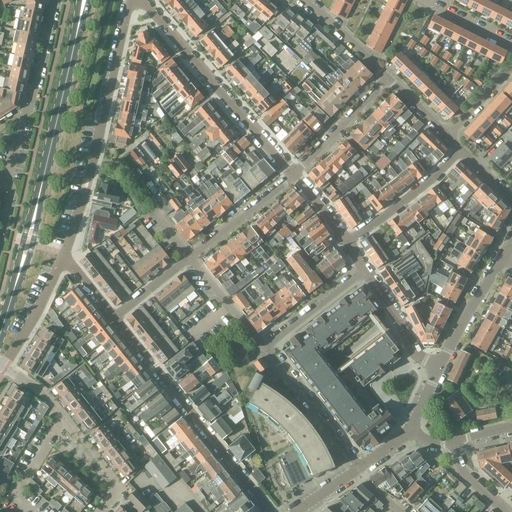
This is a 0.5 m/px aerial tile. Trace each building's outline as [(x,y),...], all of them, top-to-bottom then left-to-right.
[(24,0),(27,4),(26,8),(42,12),(44,3),(43,0),(24,0)] [(173,10),(175,12),(189,0),(173,0),(168,4),(169,5),(169,7),(171,9),(173,10)] [(189,0),(175,12),(177,15),(177,17),(179,19),(181,19),(182,20),(194,10),(199,5),(195,1),(196,0),(189,0)] [(186,26),(189,28),(209,11),(218,3),(216,0),(214,0),(206,8),(198,14),(194,10),(182,20),(183,22),(183,23),(185,26),(186,26)] [(260,14),(270,2),(267,0),(258,0),(253,7),(260,14)] [(352,7),(352,6),(339,0),(337,0),(333,9),(332,8),(332,9),(334,10),(332,13),(331,12),(330,12),(345,20),(346,20),(343,18),(346,14),(347,14),(351,6),(352,7)] [(386,6),(385,7),(400,14),(401,14),(398,13),(401,8),(402,9),(406,1),(407,1),(407,0),(406,0),(389,0),(388,3),(387,3),(389,4),(387,7),(386,6)] [(470,0),(467,6),(479,12),(485,1),(483,0),(470,0)] [(491,18),(497,7),(485,1),(479,12),(491,18)] [(272,15),(278,9),(277,8),(277,6),(275,4),(273,5),(270,2),(260,14),(265,18),(263,20),(266,22),(272,16),(273,15),(272,15)] [(218,3),(209,11),(212,15),(218,10),(223,15),(226,12),(218,3)] [(230,10),(234,13),(238,8),(235,5),(230,10)] [(42,12),(26,8),(23,7),(23,11),(20,11),(18,18),(40,23),(42,12)] [(379,20),(394,27),(392,26),(394,21),(396,22),(400,14),(385,7),(386,7),(381,16),(382,17),(381,20),(379,20)] [(491,18),(503,24),(509,13),(497,7),(491,18)] [(284,30),(285,28),(295,17),(295,16),(287,9),(275,22),(284,30)] [(204,22),(212,15),(209,11),(189,28),(191,31),(191,33),(193,35),(195,36),(196,37),(208,26),(204,22)] [(503,24),(511,28),(511,14),(509,13),(503,24)] [(297,14),(295,16),(295,17),(285,28),(286,28),(290,32),(287,36),(290,39),(295,33),(305,22),(304,21),(305,21),(297,14)] [(447,22),(435,16),(429,27),(441,33),(447,22)] [(40,23),(18,18),(16,30),(21,31),(37,35),(40,23)] [(305,21),(304,21),(305,22),(295,33),(300,37),(297,41),(300,44),(312,30),(311,30),(314,27),(314,26),(306,19),(305,21)] [(244,26),(248,29),(252,23),(249,20),(244,26)] [(372,33),(387,40),(385,39),(388,34),(389,35),(393,27),(394,27),(379,20),(375,29),(374,29),(376,30),(374,34),(372,33)] [(255,21),(252,23),(248,29),(254,34),(261,27),(256,23),(257,22),(255,21)] [(441,33),(453,39),(459,28),(447,22),(441,33)] [(334,49),(337,45),(335,43),(336,42),(316,24),(314,27),(314,26),(314,27),(311,30),(312,30),(334,49)] [(207,50),(219,39),(225,35),(231,30),(228,26),(222,31),(222,32),(217,36),(212,31),(199,41),(201,43),(200,44),(203,47),(204,47),(207,50)] [(264,27),(258,32),(267,41),(273,35),(264,27)] [(453,39),(465,45),(471,34),(459,28),(453,39)] [(235,34),(231,30),(225,35),(228,39),(235,34)] [(21,31),(18,43),(34,47),(37,35),(21,31)] [(127,77),(144,80),(149,82),(150,76),(147,76),(145,76),(146,68),(140,67),(143,53),(144,53),(146,41),(150,40),(149,38),(148,32),(146,32),(145,31),(141,32),(140,34),(138,34),(139,40),(136,41),(132,59),(130,66),(128,67),(128,70),(129,72),(127,77)] [(313,31),(306,39),(310,43),(317,35),(313,31)] [(387,40),(372,33),(373,34),(368,43),(368,42),(367,43),(369,44),(367,47),(366,46),(365,47),(380,54),(381,53),(379,52),(381,48),(382,48),(386,40),(387,41),(387,40)] [(465,45),(477,51),(483,40),(471,34),(465,45)] [(420,42),(425,46),(430,39),(424,36),(420,42)] [(152,51),(160,61),(168,55),(167,53),(167,52),(165,49),(163,49),(153,37),(149,38),(150,40),(146,41),(144,53),(152,51)] [(256,41),(251,37),(244,44),(248,49),(256,41)] [(227,48),(214,58),(217,62),(217,63),(219,66),(221,66),(222,67),(234,57),(230,52),(241,43),(238,38),(227,48)] [(214,58),(227,48),(219,39),(207,50),(210,53),(209,55),(212,57),(213,58),(214,58)] [(309,43),(310,43),(306,39),(300,46),(308,53),(311,50),(309,43)] [(412,50),(416,44),(411,40),(406,46),(412,50)] [(477,51),(489,57),(494,46),(483,40),(477,51)] [(34,47),(18,43),(15,55),(32,59),(34,47)] [(271,57),(276,52),(268,43),(263,49),(271,57)] [(431,50),(436,54),(441,48),(436,44),(431,50)] [(328,73),(325,70),(314,60),(309,54),(308,53),(300,46),(299,45),(294,50),(304,59),(323,78),(324,77),(328,73)] [(345,51),(340,46),(335,52),(339,56),(345,51)] [(489,57),(500,63),(501,64),(507,53),(494,46),(489,57)] [(423,58),(428,52),(423,48),(418,55),(423,58)] [(260,54),(257,50),(251,55),(241,64),(238,60),(225,71),(232,79),(260,54)] [(446,51),(443,56),(442,58),(447,62),(452,55),(446,51)] [(401,72),(410,63),(400,53),(391,62),(401,72)] [(263,57),(260,54),(232,79),(238,85),(250,74),(248,71),(263,57)] [(32,59),(15,55),(13,66),(29,70),(32,59)] [(314,60),(325,70),(327,69),(325,67),(327,65),(318,56),(317,57),(314,60)] [(434,66),(439,60),(434,56),(429,62),(434,66)] [(358,89),(365,82),(345,63),(339,57),(335,61),(344,69),(341,72),(358,89)] [(165,78),(178,67),(172,59),(159,70),(162,74),(152,82),(154,87),(165,78)] [(349,59),(345,63),(365,82),(372,75),(358,62),(355,65),(349,59)] [(453,66),(458,70),(463,63),(457,59),(453,66)] [(411,81),(420,72),(422,69),(413,60),(410,63),(401,72),(411,81)] [(251,74),(250,74),(238,85),(244,92),(270,69),(275,65),(271,62),(258,74),(255,70),(251,74)] [(450,68),(444,64),(440,70),(445,74),(450,68)] [(10,78),(26,82),(29,70),(13,66),(10,78)] [(351,96),(358,89),(341,72),(338,75),(329,66),(327,69),(325,70),(328,73),(351,96)] [(178,67),(165,78),(168,82),(160,89),(152,95),(155,99),(171,86),(184,75),(178,67),(179,67),(178,67)] [(469,67),(464,74),(470,78),(474,71),(469,67)] [(273,73),(270,69),(244,92),(250,99),(263,88),(260,85),(273,73)] [(420,90),(429,81),(420,72),(411,81),(420,90)] [(457,82),(461,75),(456,72),(451,78),(457,82)] [(344,103),(351,96),(328,73),(324,77),(334,87),(331,90),(344,103)] [(184,75),(171,86),(175,90),(159,102),(162,107),(191,82),(184,75)] [(338,110),(344,103),(331,90),(328,92),(311,76),(307,80),(315,88),(338,110)] [(20,93),(24,94),(26,82),(10,78),(5,77),(3,88),(20,93)] [(125,89),(149,94),(149,93),(149,89),(142,87),(144,80),(127,77),(128,77),(125,89)] [(266,91),(263,88),(250,99),(256,106),(282,83),(287,79),(285,77),(281,80),(280,79),(275,83),(266,91)] [(474,81),(480,86),(484,82),(478,77),(474,81)] [(287,79),(282,83),(285,87),(289,91),(294,87),(287,79)] [(315,88),(307,80),(302,86),(309,93),(311,92),(315,88)] [(472,84),(467,80),(462,86),(467,90),(472,84)] [(420,90),(430,100),(439,91),(429,81),(420,90)] [(191,82),(162,107),(165,110),(181,97),(184,101),(197,90),(191,82)] [(272,99),(285,87),(282,83),(256,106),(263,113),(275,102),(272,99)] [(289,93),(294,98),(301,91),(296,86),(289,93)] [(0,117),(11,111),(9,108),(15,100),(18,100),(20,93),(3,88),(1,88),(0,92),(0,117)] [(331,117),(338,110),(315,88),(311,92),(314,94),(320,100),(317,103),(331,117)] [(123,100),(138,104),(142,104),(143,99),(140,98),(140,97),(148,98),(149,94),(125,89),(123,100)] [(197,90),(184,101),(168,114),(171,118),(188,104),(191,108),(204,97),(197,89),(197,90)] [(430,100),(439,109),(448,100),(439,91),(430,100)] [(295,99),(294,98),(289,93),(285,97),(282,100),(288,106),(295,99)] [(511,103),(502,94),(492,104),(501,112),(505,116),(511,107),(511,103)] [(412,114),(392,95),(385,102),(405,121),(412,114)] [(120,112),(146,118),(148,111),(137,109),(138,104),(123,100),(120,112)] [(280,113),(288,106),(282,100),(274,107),(280,113)] [(448,100),(439,109),(449,119),(458,110),(448,100)] [(185,137),(189,133),(215,111),(207,102),(195,113),(198,117),(180,131),(185,137)] [(401,125),(405,121),(385,102),(378,109),(392,122),(395,119),(401,125)] [(492,122),(501,112),(492,104),(483,114),(492,122)] [(268,112),(269,114),(274,120),(281,114),(280,113),(274,107),(268,112)] [(315,133),(322,126),(306,110),(306,109),(304,107),(300,111),(304,116),(305,115),(307,116),(303,121),(315,133)] [(309,107),(306,109),(306,110),(322,126),(329,119),(316,107),(313,110),(309,107)] [(156,111),(161,118),(165,116),(160,108),(158,108),(157,108),(156,111)] [(396,125),(392,122),(378,109),(371,116),(391,135),(395,131),(393,128),(396,125)] [(221,119),(215,111),(189,133),(192,137),(205,126),(208,129),(221,119)] [(133,127),(135,119),(145,122),(146,118),(120,112),(117,123),(133,127)] [(267,127),(274,120),(269,114),(262,121),(267,127)] [(483,114),(474,123),(483,132),(492,122),(483,114)] [(387,139),(391,135),(371,116),(364,123),(378,136),(381,133),(387,139)] [(502,122),(508,127),(511,123),(511,121),(507,117),(502,122)] [(221,119),(208,129),(198,138),(189,146),(193,151),(203,143),(202,142),(212,134),(216,139),(196,155),(203,163),(212,154),(210,151),(214,148),(220,143),(223,147),(236,136),(235,135),(234,132),(233,131),(232,131),(221,119)] [(292,119),(289,123),(307,142),(313,135),(302,122),(298,126),(292,119)] [(419,121),(412,128),(416,132),(423,125),(419,121)] [(133,127),(117,123),(116,128),(114,129),(114,132),(115,134),(114,135),(116,135),(114,143),(126,146),(128,138),(131,139),(132,132),(138,133),(138,132),(140,133),(141,128),(133,127)] [(300,148),(307,142),(289,123),(285,126),(289,130),(290,129),(292,131),(288,136),(300,148)] [(375,139),(378,136),(364,123),(358,130),(379,151),(383,147),(375,139)] [(474,142),(483,132),(474,123),(465,133),(474,142)] [(493,131),(499,137),(504,132),(498,126),(493,131)] [(409,147),(412,151),(420,143),(424,147),(434,136),(427,129),(413,143),(409,147)] [(293,156),(300,148),(288,136),(282,130),(276,136),(293,156)] [(375,155),(379,151),(358,130),(351,136),(365,150),(368,147),(375,155)] [(408,137),(411,140),(418,134),(416,132),(414,130),(407,137),(408,137)] [(511,155),(511,133),(509,131),(502,138),(509,145),(506,148),(503,145),(490,158),(500,168),(511,155)] [(441,143),(434,136),(424,147),(428,151),(420,158),(424,162),(431,154),(441,143)] [(484,141),(489,146),(489,147),(494,142),(488,136),(484,141)] [(250,144),(244,137),(237,143),(243,150),(250,144)] [(401,144),(404,147),(411,140),(408,137),(401,144)] [(346,141),(338,148),(348,159),(352,163),(360,156),(346,141)] [(392,149),(394,151),(397,154),(404,147),(401,144),(399,142),(392,149)] [(229,148),(237,156),(241,153),(234,143),(229,148)] [(449,150),(441,143),(431,154),(435,158),(428,165),(431,169),(439,161),(449,150)] [(229,165),(234,161),(238,158),(237,156),(229,148),(221,155),(225,160),(229,165)] [(341,166),(348,159),(338,148),(330,155),(342,168),(342,167),(341,166)] [(276,172),(264,159),(261,161),(252,151),(248,155),(256,165),(267,179),(276,172)] [(390,161),(397,154),(394,151),(387,158),(389,160),(390,161)] [(407,168),(417,181),(427,173),(417,161),(410,153),(407,155),(412,162),(413,160),(415,162),(407,168)] [(173,161),(185,175),(191,169),(180,155),(173,161)] [(214,162),(217,166),(225,160),(221,155),(214,162)] [(334,175),(342,168),(330,155),(323,162),(334,175)] [(389,160),(387,158),(385,156),(377,164),(381,168),(389,160)] [(140,158),(135,161),(140,168),(145,165),(140,158)] [(260,184),(244,164),(238,158),(234,161),(245,173),(241,177),(252,190),(260,184)] [(416,182),(417,181),(407,168),(401,160),(397,163),(402,169),(403,168),(405,170),(397,176),(406,188),(416,181),(416,182)] [(446,176),(443,180),(446,183),(453,175),(457,179),(468,169),(460,161),(446,176)] [(210,173),(217,166),(214,162),(207,168),(210,173)] [(260,184),(267,179),(256,165),(252,168),(246,162),(244,164),(260,184)] [(327,181),(334,175),(323,162),(315,169),(331,185),(327,181)] [(184,175),(174,163),(168,167),(178,180),(184,175)] [(361,167),(358,170),(364,177),(368,174),(361,167)] [(406,188),(397,176),(391,168),(387,170),(392,177),(394,176),(395,178),(387,184),(397,196),(406,188)] [(331,185),(315,169),(308,176),(319,188),(324,184),(327,188),(331,185)] [(475,175),(468,169),(457,179),(450,187),(453,190),(461,182),(465,186),(475,175)] [(360,180),(364,177),(358,170),(355,173),(360,180)] [(226,178),(243,198),(251,192),(240,178),(235,181),(230,175),(226,178)] [(468,198),(483,183),(475,175),(465,186),(469,190),(461,198),(464,201),(468,198)] [(235,204),(243,198),(226,178),(222,181),(227,187),(224,190),(235,204)] [(346,179),(342,183),(346,187),(350,184),(346,179)] [(388,203),(397,196),(387,184),(380,190),(378,188),(380,187),(375,180),(371,183),(378,192),(387,204),(388,203)] [(204,184),(226,211),(233,205),(216,183),(213,186),(208,181),(204,184)] [(150,182),(145,185),(153,195),(158,191),(150,182)] [(100,187),(98,199),(118,204),(120,193),(112,191),(113,186),(102,184),(101,187),(100,187)] [(218,217),(226,211),(204,184),(199,188),(209,199),(205,202),(218,217)] [(470,207),(472,210),(491,191),(483,184),(472,196),(477,200),(470,207)] [(449,201),(437,186),(427,194),(443,214),(453,206),(448,201),(449,201)] [(210,223),(218,217),(205,202),(202,204),(194,194),(193,194),(188,187),(184,190),(210,223)] [(377,212),(387,204),(378,192),(370,198),(368,196),(370,194),(365,188),(361,191),(368,199),(368,200),(377,212)] [(202,229),(210,223),(184,190),(179,194),(187,203),(193,211),(190,214),(202,229)] [(286,198),(296,209),(304,201),(295,190),(286,198)] [(333,204),(339,213),(352,204),(348,198),(350,197),(351,198),(357,194),(355,190),(346,196),(333,204)] [(329,198),(332,202),(341,196),(336,191),(329,198)] [(499,199),(491,191),(472,210),(475,213),(482,206),(485,208),(487,210),(491,206),(492,206),(499,199)] [(442,215),(443,214),(427,194),(426,194),(427,194),(417,202),(426,214),(433,209),(439,217),(442,215)] [(168,202),(174,209),(176,211),(182,206),(175,197),(168,202)] [(289,215),(296,209),(286,198),(279,204),(289,215)] [(510,210),(499,199),(492,206),(491,206),(487,210),(503,220),(506,216),(507,215),(509,213),(509,212),(510,210)] [(174,209),(168,202),(160,208),(166,215),(174,209)] [(280,220),(284,216),(294,227),(297,224),(294,220),(293,219),(289,215),(279,204),(278,202),(270,209),(280,220)] [(407,209),(416,221),(417,221),(418,223),(428,215),(426,214),(417,202),(407,209)] [(339,213),(345,221),(357,213),(366,207),(364,203),(357,208),(358,209),(356,210),(352,204),(339,213)] [(314,212),(310,207),(302,215),(305,219),(306,219),(309,215),(310,216),(314,212)] [(137,213),(132,208),(119,219),(123,224),(137,213)] [(262,216),(272,227),(276,224),(277,226),(282,222),(280,220),(270,209),(262,216)] [(409,227),(416,221),(407,209),(399,216),(398,216),(397,217),(410,234),(413,237),(417,234),(412,228),(411,229),(409,227)] [(195,235),(202,229),(190,214),(187,216),(182,210),(177,214),(195,235)] [(500,225),(503,220),(487,210),(484,214),(488,216),(483,223),(496,231),(497,230),(499,229),(500,227),(500,225)] [(96,244),(97,242),(100,228),(114,231),(115,228),(117,220),(108,218),(109,215),(108,212),(101,211),(99,212),(95,211),(92,226),(88,242),(96,244)] [(357,213),(345,221),(351,230),(368,218),(372,215),(369,211),(363,216),(364,217),(361,219),(357,213)] [(187,241),(195,235),(177,214),(173,217),(178,224),(175,226),(187,241)] [(322,223),(316,214),(302,225),(305,230),(300,234),(301,234),(295,239),(298,242),(307,234),(308,234),(322,223),(321,223),(322,223)] [(458,214),(451,224),(455,227),(457,228),(460,223),(464,225),(467,220),(458,214)] [(294,220),(297,224),(298,224),(298,225),(305,219),(302,215),(294,220)] [(272,227),(262,216),(255,223),(265,234),(272,227)] [(410,234),(397,217),(387,224),(397,236),(406,248),(410,245),(404,238),(410,234)] [(322,223),(308,234),(311,239),(302,247),(304,250),(327,232),(327,231),(322,223)] [(454,229),(455,227),(451,224),(450,226),(446,233),(450,236),(454,229)] [(251,227),(243,233),(260,255),(266,262),(270,259),(259,245),(263,242),(251,227)] [(289,235),(291,233),(286,227),(278,233),(281,237),(283,239),(285,238),(289,235)] [(366,251),(378,243),(375,238),(384,232),(381,228),(372,234),(360,243),(366,251)] [(468,230),(466,234),(487,247),(488,244),(490,243),(491,242),(491,240),(492,238),(478,229),(475,234),(468,230)] [(327,232),(304,250),(312,259),(311,259),(312,260),(321,252),(331,244),(328,242),(331,239),(331,237),(327,232)] [(440,232),(432,238),(435,241),(437,241),(441,234),(440,232)] [(243,233),(235,239),(247,255),(250,252),(255,259),(260,255),(243,233)] [(281,237),(278,233),(277,233),(273,237),(277,241),(281,237)] [(438,241),(445,245),(450,238),(443,234),(438,241)] [(463,244),(467,246),(481,255),(487,247),(466,234),(464,236),(467,238),(463,244)] [(289,235),(285,238),(292,246),(295,243),(292,239),(289,235)] [(366,251),(371,260),(384,251),(380,245),(382,244),(383,245),(389,240),(387,237),(378,243),(366,251)] [(244,257),(247,255),(235,239),(227,245),(245,268),(249,264),(244,257)] [(431,266),(432,260),(430,257),(429,255),(429,254),(422,245),(419,241),(410,247),(421,263),(429,275),(431,266)] [(430,257),(432,260),(437,258),(440,260),(443,255),(440,253),(445,245),(438,241),(433,249),(429,254),(429,255),(430,257)] [(172,261),(168,257),(158,245),(149,252),(162,269),(172,261)] [(245,268),(227,245),(219,251),(232,267),(235,264),(241,272),(246,269),(245,268)] [(476,264),(481,255),(467,246),(465,250),(456,245),(453,250),(476,264)] [(87,271),(103,257),(96,248),(79,262),(87,271)] [(336,272),(337,272),(347,264),(335,250),(326,258),(336,272)] [(371,260),(377,268),(394,257),(398,254),(396,250),(389,255),(390,256),(388,257),(384,251),(371,260)] [(474,267),(476,264),(453,250),(450,254),(459,260),(456,264),(470,273),(471,272),(473,271),(474,269),(474,267)] [(232,267),(219,251),(212,257),(229,279),(234,276),(229,269),(232,267)] [(154,276),(162,269),(149,252),(140,259),(154,276)] [(297,252),(286,260),(296,273),(297,272),(301,276),(298,278),(309,293),(322,283),(297,252)] [(388,285),(419,264),(410,252),(380,272),(388,285)] [(87,271),(94,280),(110,266),(103,257),(87,271)] [(204,263),(216,278),(220,276),(225,283),(227,281),(229,279),(212,257),(204,263)] [(336,272),(326,258),(316,266),(327,279),(336,272)] [(144,283),(154,276),(140,259),(131,267),(144,283)] [(270,268),(271,269),(275,274),(285,266),(280,260),(270,268)] [(397,298),(421,281),(416,273),(421,269),(419,264),(388,285),(391,289),(397,298)] [(94,280),(101,288),(117,275),(110,266),(94,280)] [(465,281),(466,279),(451,272),(448,278),(436,273),(438,270),(431,266),(429,275),(460,291),(462,287),(464,286),(466,283),(465,281)] [(278,293),(289,308),(297,302),(280,280),(275,274),(271,269),(266,272),(268,276),(271,274),(276,280),(273,282),(281,291),(278,293)] [(172,281),(186,298),(195,290),(182,274),(172,281)] [(249,274),(234,286),(238,291),(248,282),(253,279),(250,275),(249,274)] [(101,288),(108,297),(125,284),(117,275),(101,288)] [(428,281),(429,275),(421,281),(397,298),(402,306),(416,297),(413,292),(424,284),(428,284),(429,281),(428,281)] [(458,296),(460,291),(429,275),(428,281),(429,281),(443,288),(439,295),(454,303),(455,301),(457,300),(458,298),(458,296)] [(280,280),(297,302),(305,296),(293,281),(290,284),(285,277),(280,280)] [(511,279),(508,277),(503,286),(511,290),(511,279)] [(234,286),(229,279),(227,281),(231,286),(225,290),(230,297),(238,291),(234,286)] [(172,281),(164,288),(177,305),(186,298),(172,281)] [(256,281),(252,283),(258,290),(257,291),(261,296),(257,299),(274,320),(282,314),(261,288),(256,281)] [(125,284),(108,297),(115,307),(132,293),(125,284)] [(261,288),(282,314),(289,308),(278,293),(275,296),(265,284),(261,288)] [(347,433),(348,432),(361,450),(396,423),(367,385),(400,359),(395,353),(402,348),(381,322),(378,317),(383,313),(362,286),(306,330),(308,333),(285,352),(347,433)] [(511,290),(503,286),(498,294),(511,302),(511,290)] [(70,306),(83,295),(77,287),(65,297),(64,299),(65,301),(58,307),(61,312),(69,305),(70,306)] [(168,312),(177,305),(164,288),(155,296),(168,312)] [(274,320),(257,299),(255,301),(251,297),(250,297),(244,290),(240,293),(266,326),(274,320)] [(247,317),(246,317),(258,332),(266,326),(240,293),(232,299),(241,310),(247,317)] [(511,312),(511,302),(498,294),(494,302),(511,312)] [(90,303),(85,296),(63,314),(66,318),(75,311),(77,314),(90,303)] [(413,326),(422,322),(419,316),(416,311),(421,308),(422,308),(422,307),(419,300),(413,304),(413,305),(405,309),(413,326)] [(450,311),(451,310),(437,302),(432,311),(430,310),(431,309),(427,306),(424,310),(445,321),(447,316),(449,316),(451,313),(450,311)] [(511,312),(494,302),(489,311),(508,321),(511,313),(511,312)] [(96,311),(90,303),(77,314),(77,315),(75,317),(79,322),(78,323),(79,325),(96,311)] [(125,319),(133,328),(149,315),(142,306),(125,319)] [(443,325),(445,321),(424,310),(423,312),(423,313),(428,316),(429,314),(430,315),(426,324),(427,324),(440,331),(440,330),(442,330),(443,327),(443,325)] [(53,321),(58,317),(54,311),(49,315),(53,321)] [(102,318),(96,311),(79,325),(82,328),(86,325),(89,329),(102,318)] [(504,329),(508,321),(489,311),(485,319),(504,329)] [(157,324),(149,315),(133,328),(140,337),(157,324)] [(59,329),(64,325),(58,317),(53,321),(59,329)] [(91,340),(108,325),(102,318),(89,329),(91,332),(85,337),(88,342),(91,340)] [(485,319),(480,327),(494,335),(496,332),(501,334),(504,329),(485,319)] [(425,328),(422,322),(413,326),(421,342),(435,342),(440,331),(427,324),(425,328)] [(45,328),(40,338),(54,347),(58,350),(64,340),(59,337),(61,333),(54,323),(49,327),(47,329),(45,328)] [(140,337),(147,346),(164,333),(157,324),(140,337)] [(64,325),(59,329),(66,338),(68,337),(67,335),(69,333),(64,325)] [(97,347),(114,333),(108,325),(91,340),(97,347)] [(493,338),(494,335),(480,327),(476,336),(495,346),(498,341),(493,338)] [(72,342),(77,339),(73,333),(68,337),(72,342)] [(147,346),(154,355),(171,341),(164,333),(147,346)] [(93,365),(98,361),(97,361),(121,342),(115,335),(102,345),(105,349),(90,361),(93,365)] [(495,346),(476,336),(471,344),(485,352),(487,348),(493,351),(495,346)] [(49,356),(54,347),(40,338),(34,347),(49,356)] [(154,355),(162,364),(178,351),(171,341),(154,355)] [(127,349),(121,342),(97,361),(98,361),(101,365),(111,356),(114,359),(127,349)] [(198,349),(193,342),(190,344),(185,348),(191,355),(198,349)] [(34,347),(28,356),(47,368),(50,363),(46,361),(49,356),(34,347)] [(87,355),(81,347),(78,350),(83,357),(84,357),(87,355)] [(163,366),(175,381),(189,370),(184,363),(192,357),(191,355),(185,348),(163,366)] [(127,349),(114,359),(116,363),(108,369),(111,373),(132,356),(127,349)] [(471,356),(463,352),(461,351),(447,379),(458,384),(471,356)] [(508,360),(510,355),(505,351),(502,357),(508,360)] [(41,377),(47,368),(28,356),(26,360),(25,359),(20,367),(28,372),(29,371),(30,372),(29,373),(35,378),(37,375),(41,377)] [(132,356),(111,373),(114,377),(122,371),(125,374),(138,363),(132,356)] [(179,385),(186,394),(199,383),(196,378),(206,370),(211,376),(220,369),(211,358),(205,363),(206,364),(179,385)] [(261,358),(254,363),(260,372),(268,367),(261,358)] [(511,377),(511,370),(497,362),(494,368),(511,377)] [(138,363),(125,374),(121,377),(123,380),(118,384),(122,388),(144,370),(138,363)] [(86,377),(90,374),(83,365),(79,368),(86,377)] [(150,378),(144,370),(122,388),(125,392),(134,385),(137,389),(150,378)] [(210,387),(207,390),(210,394),(216,389),(217,390),(230,379),(227,372),(210,386),(210,387)] [(55,377),(58,381),(64,377),(61,373),(55,377)] [(332,469),(335,467),(333,463),(332,458),(329,454),(327,449),(325,445),(322,440),(318,435),(314,428),(305,417),(295,407),(284,397),(271,388),(260,382),(263,377),(256,373),(244,397),(250,400),(247,405),(258,412),(259,409),(269,416),(267,419),(269,416),(278,424),(276,427),(279,424),(287,433),(285,435),(285,436),(287,433),(295,443),(292,445),(295,448),(278,460),(282,470),(282,475),(283,479),(285,483),(289,485),(291,488),(299,484),(303,484),(306,481),(313,478),(317,478),(319,475),(326,472),(330,472),(332,469)] [(61,397),(74,386),(68,378),(54,388),(61,397)] [(137,401),(157,386),(151,379),(132,395),(137,401)] [(12,394),(9,398),(24,407),(30,397),(29,397),(24,393),(23,392),(23,391),(15,386),(11,394),(12,394)] [(81,395),(74,386),(61,397),(68,405),(81,395)] [(147,405),(162,393),(157,386),(137,401),(137,402),(128,409),(130,411),(144,401),(147,405)] [(210,394),(207,390),(204,386),(189,397),(196,406),(210,394)] [(106,389),(102,392),(108,400),(112,396),(106,389)] [(85,391),(81,395),(68,405),(74,414),(92,400),(85,391)] [(203,415),(229,395),(226,391),(213,401),(210,398),(197,408),(203,415)] [(455,422),(471,410),(458,391),(442,403),(455,422)] [(142,418),(167,399),(162,393),(147,405),(149,407),(135,418),(138,422),(142,419),(142,418)] [(232,398),(229,395),(203,415),(209,422),(222,412),(219,409),(232,398)] [(19,416),(24,407),(9,398),(4,407),(19,416)] [(158,418),(173,406),(167,399),(142,418),(142,419),(145,423),(155,415),(158,418)] [(81,422),(99,408),(92,400),(74,414),(81,422)] [(239,402),(211,425),(222,439),(236,428),(234,425),(244,417),(242,410),(239,402)] [(35,414),(38,416),(42,418),(48,408),(41,404),(35,414)] [(16,421),(19,416),(4,407),(4,408),(2,407),(0,410),(0,411),(1,412),(0,413),(0,417),(13,425),(16,427),(19,422),(16,421)] [(151,438),(180,415),(174,407),(161,418),(165,422),(160,426),(160,425),(152,432),(148,426),(144,429),(151,438)] [(88,431),(106,417),(99,408),(81,422),(88,431)] [(495,408),(475,412),(477,421),(497,417),(495,408)] [(0,430),(7,435),(13,425),(0,417),(0,430)] [(188,425),(182,417),(162,433),(165,437),(172,432),(174,436),(188,425)] [(91,435),(98,443),(111,432),(104,424),(91,435)] [(31,436),(36,427),(32,425),(27,434),(31,436)] [(194,433),(188,425),(174,436),(166,443),(169,447),(178,440),(181,443),(194,433)] [(111,433),(111,432),(98,443),(104,452),(122,438),(115,429),(111,433)] [(194,433),(181,443),(184,448),(179,452),(181,455),(200,440),(194,433)] [(229,447),(240,461),(254,450),(243,436),(229,447)] [(158,449),(163,445),(157,437),(152,441),(158,449)] [(128,446),(122,438),(104,452),(111,460),(124,449),(128,446)] [(206,447),(200,440),(181,455),(175,460),(171,464),(174,468),(190,455),(193,458),(206,447)] [(21,443),(15,452),(19,455),(25,446),(21,443)] [(149,444),(145,447),(154,458),(158,455),(149,444)] [(167,450),(163,445),(158,449),(162,453),(167,450)] [(511,459),(508,445),(476,452),(480,468),(503,489),(507,484),(511,489),(511,461),(511,459)] [(212,455),(206,447),(193,458),(196,462),(188,468),(191,472),(212,455)] [(111,460),(118,469),(131,458),(124,449),(111,460)] [(405,454),(422,474),(425,471),(429,467),(429,466),(416,451),(413,453),(412,451),(406,454),(405,454)] [(398,461),(409,474),(416,469),(417,470),(414,473),(418,478),(422,474),(405,454),(398,461)] [(135,455),(131,458),(118,469),(125,477),(128,475),(130,474),(132,476),(139,469),(138,467),(135,462),(139,459),(135,455)] [(158,455),(154,458),(145,467),(163,489),(176,478),(158,455)] [(171,464),(175,460),(171,455),(166,459),(171,464)] [(212,455),(191,472),(193,475),(197,473),(196,472),(201,469),(204,473),(218,462),(212,455)] [(42,469),(50,476),(61,463),(53,456),(42,469)] [(0,462),(0,463),(10,469),(14,464),(3,457),(0,462)] [(409,475),(409,474),(398,461),(389,467),(400,480),(404,477),(410,484),(414,481),(409,475)] [(224,470),(218,462),(204,473),(207,476),(198,483),(202,488),(205,485),(224,470)] [(69,470),(61,463),(50,476),(47,480),(55,487),(69,470)] [(1,475),(6,478),(11,470),(6,467),(1,475)] [(397,501),(401,496),(405,493),(390,471),(388,473),(388,472),(385,467),(369,478),(376,488),(378,487),(397,501)] [(251,475),(258,484),(265,478),(257,469),(251,475)] [(77,477),(69,470),(55,487),(59,484),(66,490),(77,477)] [(182,478),(187,475),(183,470),(179,474),(182,478)] [(217,488),(230,477),(224,470),(205,485),(211,493),(217,488)] [(401,496),(410,505),(424,490),(420,486),(424,481),(421,479),(424,476),(422,474),(418,478),(419,478),(405,493),(401,496)] [(191,480),(187,475),(182,478),(186,483),(191,480)] [(66,490),(74,497),(86,484),(77,477),(66,490)] [(236,485),(230,477),(217,488),(220,492),(208,502),(211,505),(214,502),(217,500),(236,485)] [(36,492),(39,488),(40,487),(32,480),(28,484),(36,492)] [(202,488),(198,483),(196,480),(188,486),(195,494),(199,490),(202,488)] [(94,491),(86,484),(74,497),(85,506),(95,495),(93,492),(94,491)] [(360,484),(351,490),(374,511),(379,511),(383,508),(381,507),(383,505),(377,499),(360,484)] [(217,500),(220,503),(225,499),(228,503),(242,492),(236,485),(217,500)] [(205,498),(199,490),(195,494),(201,501),(205,498)] [(333,511),(374,511),(351,490),(338,499),(342,503),(333,511)] [(150,511),(146,508),(150,505),(136,491),(132,494),(131,493),(128,496),(129,497),(128,498),(135,505),(133,507),(138,511),(150,511)] [(257,511),(242,492),(228,503),(217,511),(257,511)] [(157,493),(147,501),(158,511),(167,511),(171,510),(165,502),(164,503),(157,493)] [(445,511),(453,503),(448,498),(441,505),(442,506),(440,507),(429,497),(417,510),(418,511),(443,511),(444,511),(445,511)] [(205,498),(201,501),(207,509),(211,505),(208,502),(205,498)] [(459,498),(455,503),(459,506),(463,502),(459,498)] [(57,501),(55,502),(52,506),(58,510),(62,505),(57,501)] [(214,502),(211,505),(207,509),(209,511),(217,506),(214,502)] [(134,511),(127,503),(122,508),(121,507),(120,507),(119,506),(115,511),(134,511)] [(193,511),(185,503),(174,511),(193,511)]
